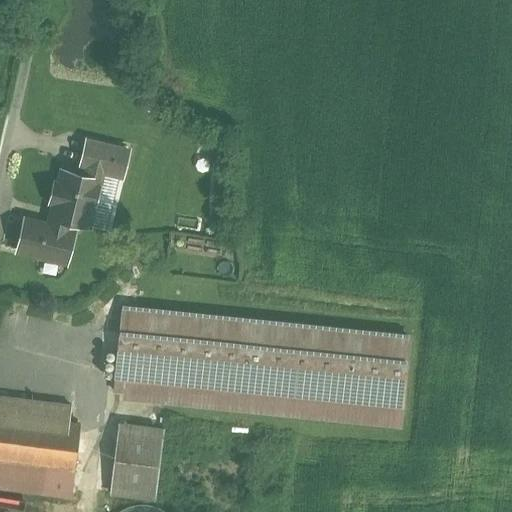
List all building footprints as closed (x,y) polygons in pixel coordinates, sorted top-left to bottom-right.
[(129,150),(88,140),(81,167),(102,172),(122,177),(129,150)] [(49,225),(26,219),(18,250),(66,262),(74,231),(68,230),(70,222),(89,226),(102,172),(83,167),(81,175),(63,171),(59,184),(55,183),(51,202),(55,203),(49,225)] [(410,338),(122,309),(115,375),(128,377),(403,405),(410,338)] [(403,405),(128,377),(126,396),(304,415),(401,424),(403,405)] [(123,381),(116,380),(115,391),(122,392),(123,381)] [(72,406),(0,396),(0,413),(69,423),(72,406)] [(0,413),(0,460),(75,470),(81,424),(69,423),(0,413)] [(163,430),(119,425),(111,492),(155,498),(163,430)] [(69,511),(75,470),(0,460),(0,486),(54,494),(51,511),(69,511)] [(165,511),(156,506),(140,503),(124,507),(116,511),(165,511)]
